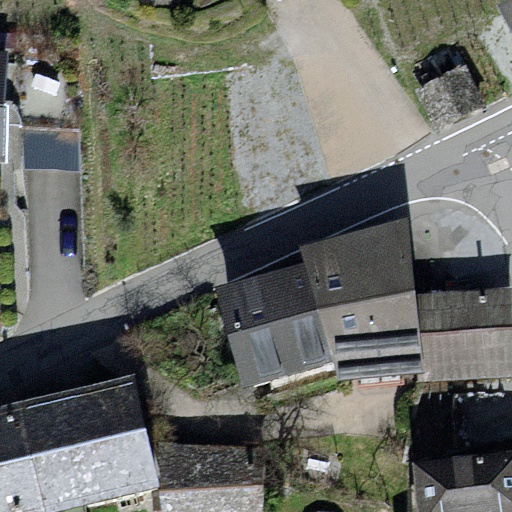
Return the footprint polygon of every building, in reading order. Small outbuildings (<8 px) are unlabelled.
[(511,2),(494,13),(511,48),(511,2)] [(456,68),(409,96),(433,137),(480,110),(456,68)] [(287,271),(207,296),(227,395),(506,383),(498,292),(400,298),(388,226),(286,253),(287,271)] [(115,376),(0,405),(0,511),(44,511),(143,487),(115,376)] [(250,511),(248,449),(155,452),(157,511),(250,511)] [(511,511),(511,475),(511,464),(395,469),(397,511),(511,511)]
